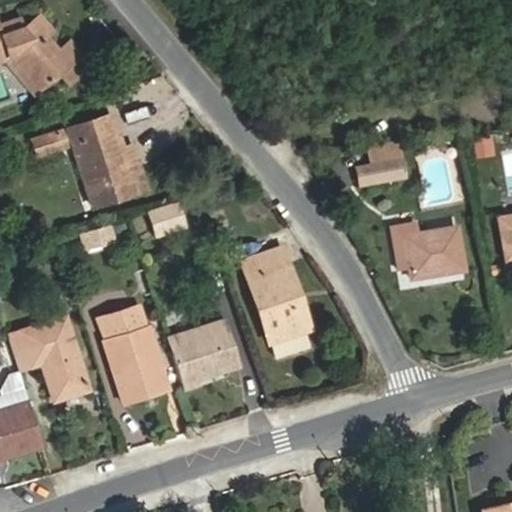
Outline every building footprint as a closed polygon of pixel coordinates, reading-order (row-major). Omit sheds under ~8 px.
[(57,51),(44,35),(51,29),(39,15),(24,27),(22,27),(3,34),(0,25),(0,59),(9,56),(37,90),(57,73),(80,54),(69,41),(57,51)] [(22,27),(18,17),(0,22),(0,25),(3,34),(22,27)] [(77,77),(90,66),(80,54),(57,73),(67,85),(77,77)] [(84,87),(98,75),(90,66),(77,77),(84,87)] [(90,120),(85,106),(62,113),(67,127),(90,120)] [(121,147),(110,113),(90,120),(67,127),(72,143),(92,206),(146,188),(139,166),(129,170),(121,147)] [(72,143),(67,127),(55,131),(60,147),(72,143)] [(60,147),(55,131),(32,139),(37,154),(60,147)] [(493,154),(490,132),(466,135),(469,157),(493,154)] [(400,157),(397,142),(367,148),(370,163),(400,157)] [(139,166),(132,144),(121,147),(129,170),(139,166)] [(403,175),(400,157),(370,163),(355,166),(359,184),(403,175)] [(222,205),(220,196),(205,200),(208,209),(222,205)] [(169,231),(162,208),(133,218),(140,240),(169,231)] [(511,215),(498,218),(505,258),(511,256),(511,215)] [(75,229),(79,248),(112,241),(108,222),(75,229)] [(127,229),(124,222),(113,225),(116,233),(127,229)] [(463,269),(456,226),(416,233),(415,225),(390,229),(397,270),(407,268),(409,278),(463,269)] [(297,294),(282,248),(241,262),(267,341),(269,341),(274,354),(307,343),(303,330),(292,296),(297,294)] [(308,328),(297,294),(292,296),(303,330),(308,328)] [(144,324),(138,305),(98,318),(104,337),(144,324)] [(88,388),(65,316),(6,334),(17,370),(41,362),(52,399),(88,388)] [(239,364),(225,319),(166,338),(182,387),(199,382),(197,376),(239,364)] [(160,368),(146,324),(144,324),(104,337),(102,338),(123,404),(162,392),(155,370),(160,368)] [(167,390),(160,368),(155,370),(162,392),(167,390)] [(0,457),(41,445),(23,387),(0,393),(0,457)] [(396,460),(392,447),(375,452),(378,465),(396,460)]
